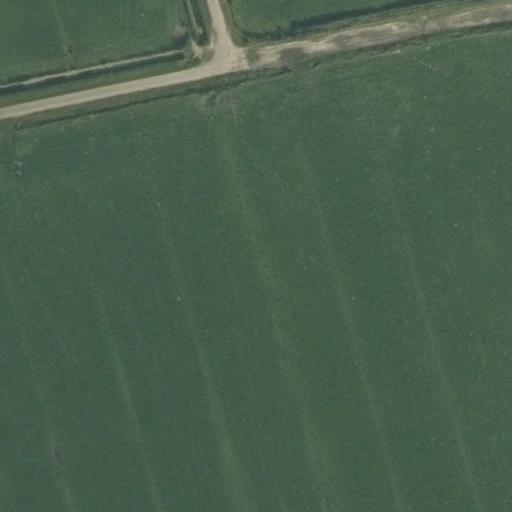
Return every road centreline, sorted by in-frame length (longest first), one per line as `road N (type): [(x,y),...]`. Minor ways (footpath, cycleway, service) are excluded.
road 1 (unclassified): [(0,118),(237,67),(217,0)]
road 2 (track): [(237,67),(511,11)]
